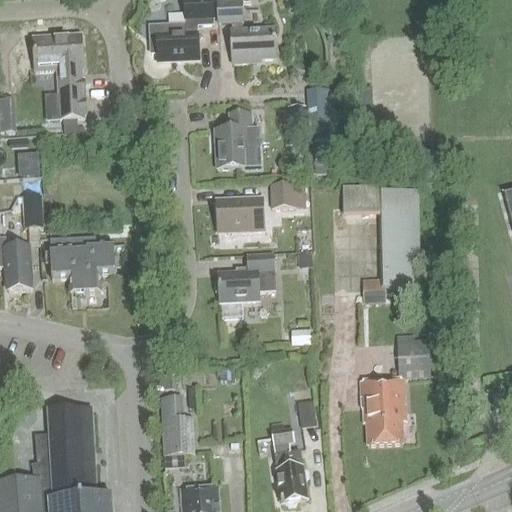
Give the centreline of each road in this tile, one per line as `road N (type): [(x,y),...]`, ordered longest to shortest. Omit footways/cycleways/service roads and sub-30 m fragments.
road 1 (residential): [(133,352),(162,334),(182,301),(179,154),(163,117),(120,80),(104,18)]
road 2 (residential): [(141,511),(133,352)]
road 3 (residential): [(0,322),(133,352)]
